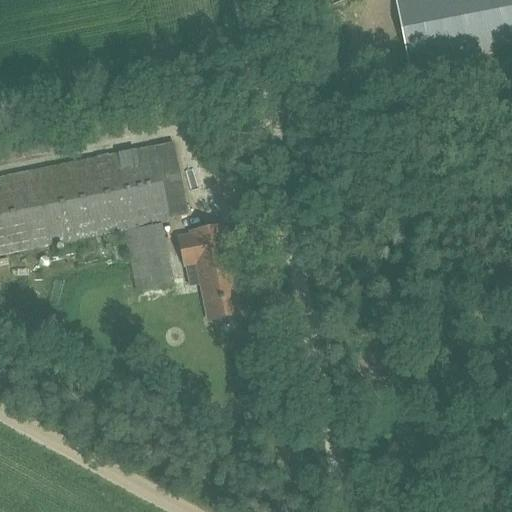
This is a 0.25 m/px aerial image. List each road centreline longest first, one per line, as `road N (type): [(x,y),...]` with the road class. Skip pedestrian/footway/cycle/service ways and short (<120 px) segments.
road 1 (track): [(353,511),(251,0)]
road 2 (track): [(196,511),(0,404)]
